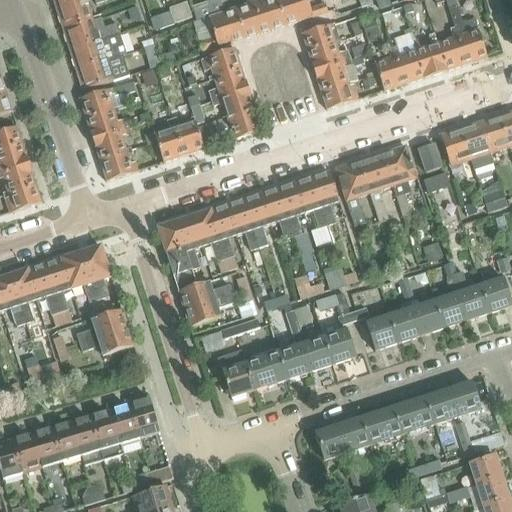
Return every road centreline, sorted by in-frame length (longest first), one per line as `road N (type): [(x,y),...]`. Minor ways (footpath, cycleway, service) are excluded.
road 1 (residential): [(126,209),(511,82)]
road 2 (residential): [(194,460),(183,448),(107,215)]
road 3 (residential): [(203,445),(126,209)]
road 4 (residential): [(269,427),(496,354)]
road 5 (residential): [(88,221),(17,12)]
